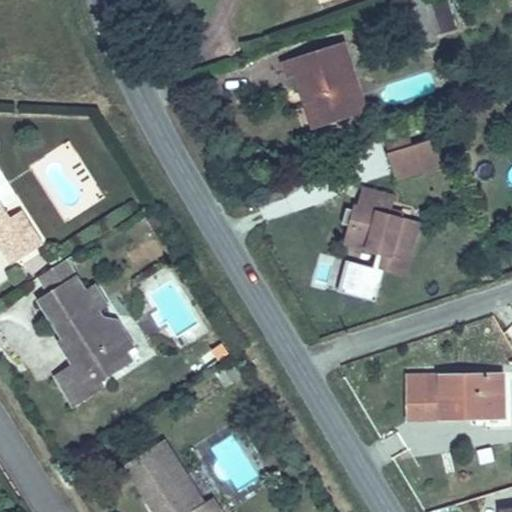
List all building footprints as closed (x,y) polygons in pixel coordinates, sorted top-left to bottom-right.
[(416,2),(388,11),(404,56),(433,48),(418,0),(416,2)] [(334,41),(279,59),(284,73),(289,71),(296,89),(301,88),(311,116),(336,108),(339,116),(357,110),(334,41)] [(439,147),(395,161),(404,188),(449,175),(439,147)] [(366,235),(351,231),(347,247),(388,257),(384,272),(408,279),(420,230),(394,223),(398,204),(367,195),(363,216),(370,218),(366,235)] [(0,246),(15,267),(44,246),(23,214),(11,222),(0,204),(0,246)] [(355,213),(351,231),(366,235),(370,218),(363,216),(355,213)] [(58,258),(36,272),(47,286),(68,272),(58,258)] [(68,272),(47,286),(37,293),(61,330),(67,325),(82,346),(67,356),(51,366),(68,391),(81,382),(89,395),(107,384),(104,381),(92,362),(107,352),(112,359),(120,354),(136,342),(96,282),(87,289),(72,269),(68,272)] [(67,325),(61,330),(53,335),(67,356),(82,346),(67,325)] [(128,365),(120,354),(112,359),(107,352),(92,362),(104,381),(128,365)] [(500,364),(404,370),(406,415),(473,410),(475,406),(502,404),(500,364)] [(81,382),(68,391),(77,403),(89,395),(81,382)] [(164,511),(230,511),(218,496),(212,500),(172,439),(132,464),(164,511)] [(470,465),(471,444),(454,443),(453,464),(470,465)] [(511,511),(511,502),(499,505),(500,511),(511,511)]
